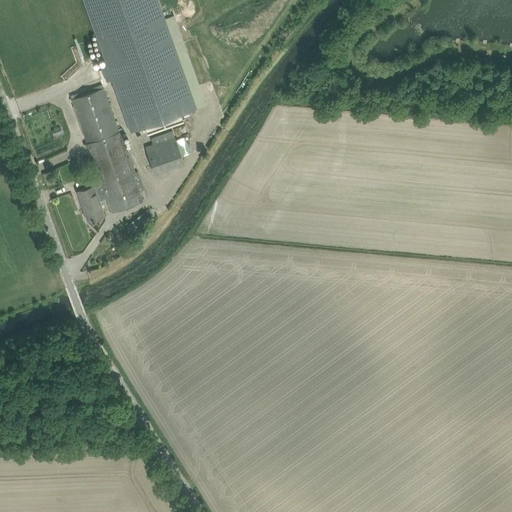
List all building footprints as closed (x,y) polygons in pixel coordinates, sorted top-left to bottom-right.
[(158,0),(83,0),(95,32),(105,62),(100,63),(106,81),(111,79),(130,131),(145,126),(148,133),(183,121),(180,114),(197,108),(162,9),(161,8),(158,0)] [(89,205),(83,207),(88,220),(92,219),(92,220),(94,219),(93,218),(104,214),(99,200),(106,198),(111,212),(143,200),(140,191),(145,190),(138,171),(133,172),(103,88),(71,99),(87,143),(84,144),(85,147),(88,146),(98,173),(101,172),(100,172),(113,167),(117,178),(105,183),(107,189),(104,190),(104,191),(101,192),(101,193),(87,198),(89,205)] [(145,146),(154,171),(184,161),(172,130),(150,137),(153,143),(145,146)] [(100,172),(101,172),(104,181),(77,191),(83,207),(89,205),(87,198),(101,193),(101,192),(104,191),(104,190),(107,189),(105,183),(117,178),(113,167),(100,172)] [(143,212),(128,223),(133,229),(148,218),(143,212)]
